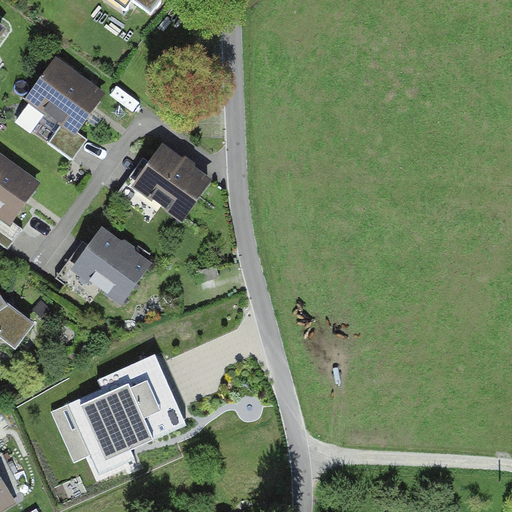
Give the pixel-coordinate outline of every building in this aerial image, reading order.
[(178,0),(126,0),(161,24),(178,0)] [(0,55),(18,30),(0,17),(0,55)] [(111,94),(63,61),(31,107),(79,140),(111,94)] [(223,183),(164,143),(135,185),(194,225),(223,183)] [(44,184),(0,153),(0,217),(14,227),(44,184)] [(159,264),(104,226),(75,269),(130,307),(159,264)] [(0,284),(0,330),(16,343),(35,318),(8,297),(0,284)] [(130,373),(78,397),(106,458),(158,434),(147,411),(163,404),(148,372),(133,380),(130,373)] [(0,479),(0,507),(12,501),(0,479)]
